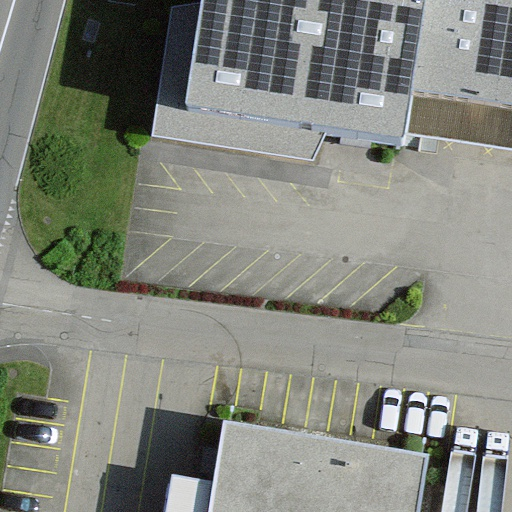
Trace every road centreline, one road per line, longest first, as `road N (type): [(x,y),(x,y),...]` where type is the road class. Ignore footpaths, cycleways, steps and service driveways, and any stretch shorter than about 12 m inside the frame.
road 1 (unclassified): [(0,301),(511,367)]
road 2 (unknown): [(89,511),(137,318)]
